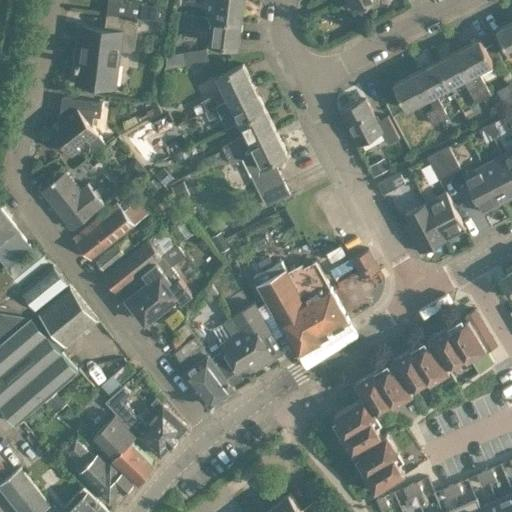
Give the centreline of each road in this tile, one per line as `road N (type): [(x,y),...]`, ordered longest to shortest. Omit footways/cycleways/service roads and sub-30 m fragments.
road 1 (residential): [(217,425),(144,343),(17,172),(43,0)]
road 2 (tertiary): [(217,425),(420,287)]
road 3 (residential): [(420,287),(308,81)]
road 4 (residential): [(308,81),(459,0)]
road 5 (tertiary): [(134,511),(217,425)]
